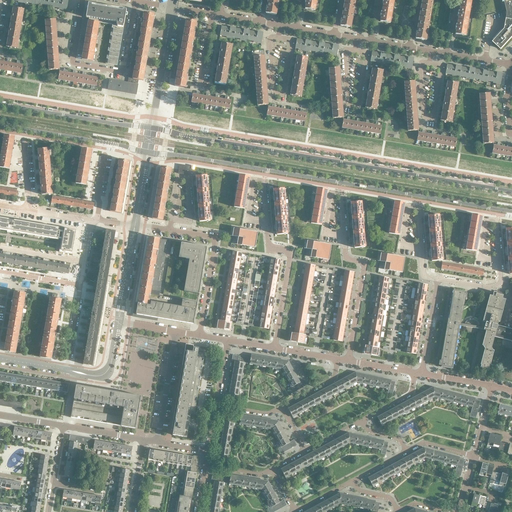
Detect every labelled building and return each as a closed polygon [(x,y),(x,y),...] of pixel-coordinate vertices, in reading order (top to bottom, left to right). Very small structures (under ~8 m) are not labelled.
[(61,9),(62,0),(54,0),(53,8),(54,7),(59,8),(59,9),(61,9)] [(315,11),(316,0),(305,0),(304,4),(306,5),(305,9),(315,11)] [(392,10),(394,0),(382,0),(382,4),(383,4),(382,8),(392,10)] [(470,9),(471,0),(459,0),(459,3),(460,3),(460,7),(470,9)] [(511,0),(505,1),(507,11),(507,13),(505,29),(493,42),(501,49),(511,37),(511,0)] [(276,15),(278,6),(267,4),(266,13),(276,15)] [(101,21),(104,6),(96,5),(95,10),(93,21),(99,22),(100,21),(101,21)] [(352,19),(354,6),(344,5),(342,17),(352,19)] [(429,19),(432,7),(421,5),(419,17),(429,19)] [(109,22),(110,16),(111,7),(104,6),(101,21),(109,22)] [(117,17),(118,14),(119,9),(111,7),(110,16),(117,17)] [(468,22),(470,9),(460,7),(459,11),(458,11),(457,16),(458,17),(457,21),(468,22)] [(21,25),(24,10),(13,8),(11,23),(21,25)] [(93,21),(95,10),(92,10),(92,8),(88,8),(86,18),(89,18),(89,21),(93,21)] [(390,23),(392,10),(382,8),(382,12),(381,11),(380,17),(381,17),(380,22),(390,23)] [(153,23),(154,15),(144,13),(143,16),(143,18),(143,19),(140,18),(139,18),(138,21),(153,23)] [(124,22),(125,20),(120,19),(120,18),(117,17),(110,16),(109,22),(112,23),(112,25),(118,26),(118,24),(119,24),(119,21),(124,22)] [(351,28),(352,19),(342,17),(340,26),(351,28)] [(427,32),(429,19),(419,17),(417,30),(427,32)] [(56,28),(56,22),(56,20),(45,21),(46,29),(56,28)] [(196,28),(197,22),(186,20),(184,29),(194,30),(194,27),(196,28)] [(98,30),(99,22),(93,21),(89,21),(88,21),(87,28),(98,30)] [(150,38),(153,23),(138,21),(138,23),(139,24),(142,24),(142,26),(141,27),(141,29),(141,30),(141,31),(140,33),(137,33),(136,32),(136,35),(150,38)] [(465,36),(468,22),(457,21),(457,24),(456,24),(455,30),(456,30),(455,34),(465,36)] [(19,40),(21,25),(11,23),(8,38),(19,40)] [(122,34),(123,28),(117,27),(118,26),(112,25),(112,28),(114,28),(113,33),(122,34)] [(229,33),(230,28),(221,26),(220,35),(226,36),(226,37),(229,38),(230,33),(229,33)] [(57,42),(57,33),(56,28),(46,29),(47,42),(57,42)] [(97,38),(98,32),(98,30),(87,28),(86,36),(97,38)] [(193,42),(195,33),(193,33),(194,30),(184,29),(182,43),(192,45),(192,42),(193,42)] [(243,35),(244,30),(235,29),(234,39),(234,38),(240,39),(240,40),(243,40),(243,35)] [(426,41),(427,32),(417,30),(415,39),(426,41)] [(256,42),(257,32),(249,31),(247,41),(248,41),(248,40),(254,41),(254,42),(256,42)] [(121,42),(122,34),(113,33),(111,32),(110,36),(112,36),(112,40),(121,42)] [(148,52),(150,38),(136,35),(135,38),(136,38),(139,38),(139,40),(139,42),(139,43),(138,44),(138,45),(138,47),(135,47),(134,47),(133,49),(148,52)] [(95,46),(97,39),(97,38),(86,36),(84,44),(95,46)] [(17,49),(19,40),(8,38),(7,47),(17,49)] [(305,46),(305,40),(297,39),(295,48),(302,49),(302,50),(304,51),(305,46)] [(120,50),(121,42),(112,40),(110,40),(109,43),(111,44),(110,48),(120,50)] [(318,48),(319,43),(311,41),(309,52),(310,50),(315,51),(315,53),(318,53),(319,48),(318,48)] [(58,55),(58,47),(57,42),(47,42),(48,56),(58,55)] [(191,56),(192,48),(191,47),(192,45),(182,43),(180,57),(189,59),(190,56),(191,56)] [(229,60),(232,45),(222,43),(219,59),(229,60)] [(94,54),(95,48),(95,46),(84,44),(83,52),(94,54)] [(331,55),(333,45),(324,44),(323,54),(323,53),(329,54),(329,55),(331,55)] [(120,50),(110,48),(108,48),(108,51),(110,51),(109,56),(118,57),(120,50)] [(146,66),(148,52),(133,49),(133,52),(134,52),(137,53),(137,55),(136,56),(136,57),(136,58),(136,60),(136,61),(132,61),(131,61),(131,64),(146,66)] [(93,61),(94,54),(83,52),(82,60),(93,61)] [(380,59),(381,53),(372,52),(370,61),(377,62),(377,63),(379,64),(380,59)] [(393,61),(394,55),(386,54),(384,64),(385,64),(385,63),(391,64),(390,65),(393,66),(394,61),(393,61)] [(59,69),(59,61),(58,55),(48,56),(49,70),(59,69)] [(117,65),(118,57),(109,56),(107,55),(106,59),(108,59),(108,64),(117,65)] [(265,72),(265,64),(264,56),(254,57),(255,73),(265,72)] [(305,73),(307,58),(297,56),(294,71),(305,73)] [(406,68),(408,58),(400,56),(398,67),(399,66),(404,67),(404,68),(406,68)] [(188,70),(190,62),(189,62),(189,59),(180,57),(177,72),(187,73),(187,70),(188,70)] [(227,75),(229,60),(219,59),(216,73),(227,75)] [(143,81),(146,66),(131,64),(130,67),(131,67),(135,67),(134,69),(134,70),(134,72),(134,73),(133,74),(133,76),(130,75),(129,75),(128,78),(138,80),(143,81)] [(455,71),(456,66),(447,65),(445,74),(452,75),(452,76),(454,76),(455,71)] [(468,74),(469,68),(461,67),(459,77),(460,77),(460,76),(466,77),(466,78),(468,79),(469,74),(468,74)] [(340,76),(339,71),(339,68),(329,69),(329,77),(340,76)] [(68,81),(69,73),(66,72),(66,69),(64,69),(63,72),(60,71),(58,79),(68,81)] [(380,86),(382,71),(372,69),(369,84),(380,86)] [(482,76),(483,71),(475,69),(473,79),(473,80),(474,78),(479,79),(479,80),(482,81),(483,76),(482,76)] [(77,83),(79,75),(75,74),(76,71),(73,70),(73,74),(69,73),(68,81),(77,83)] [(302,88),(305,73),(294,71),(292,86),(302,88)] [(87,84),(88,76),(84,76),(85,72),(83,72),(82,75),(79,75),(77,83),(87,84)] [(186,85),(187,76),(186,76),(187,73),(177,72),(175,86),(184,88),(185,85),(186,85)] [(267,88),(265,72),(255,73),(256,89),(267,88)] [(495,83),(497,73),(488,72),(487,82),(487,81),(493,82),(493,83),(495,83)] [(96,86),(98,78),(94,77),(94,74),(92,73),(92,77),(88,76),(87,84),(96,86)] [(225,84),(227,75),(216,73),(215,82),(225,84)] [(341,90),(340,82),(340,76),(329,77),(330,90),(341,90)] [(136,94),(138,80),(128,78),(128,83),(110,80),(108,90),(136,94)] [(416,98),(414,82),(404,82),(405,99),(416,98)] [(455,99),(458,83),(447,82),(444,97),(455,99)] [(377,101),(380,86),(369,84),(367,99),(377,101)] [(301,97),(302,88),(292,86),(290,95),(301,97)] [(268,105),(267,88),(256,89),(257,106),(268,105)] [(342,103),(341,95),(341,90),(330,90),(331,104),(342,103)] [(201,104),(202,96),(199,95),(199,92),(197,91),(196,95),(193,94),(191,102),(201,104)] [(210,105),(212,97),(208,97),(209,93),(206,93),(206,96),(202,96),(201,104),(210,105)] [(220,107),(221,99),(218,98),(218,95),(216,94),(215,98),(212,97),(210,105),(220,107)] [(490,102),(490,96),(489,94),(479,94),(480,102),(490,102)] [(229,109),(231,100),(227,100),(228,96),(225,96),(225,99),(221,99),(220,107),(229,109)] [(452,114),(455,99),(444,97),(442,112),(452,114)] [(417,114),(416,98),(405,99),(406,115),(417,114)] [(376,110),(377,101),(367,99),(365,108),(376,110)] [(491,115),(490,107),(490,102),(480,102),(481,116),(491,115)] [(343,118),(342,109),(342,103),(331,104),(332,118),(343,118)] [(276,117),(278,108),(274,108),(275,105),(272,104),(272,107),(268,107),(267,115),(276,117)] [(286,118),(287,110),(284,109),(284,106),(282,106),(281,109),(278,108),(276,117),(286,118)] [(295,120),(296,112),(293,111),(293,108),(291,107),(291,111),(287,110),(286,118),(295,120)] [(305,121),(306,113),(302,113),(303,109),(301,109),(300,112),(296,112),(295,120),(305,121)] [(451,123),(452,114),(442,112),(440,121),(451,123)] [(418,130),(417,114),(406,115),(408,131),(418,130)] [(492,129),(491,121),(491,115),(481,116),(482,130),(492,129)] [(351,129),(353,121),(349,121),(350,117),(347,117),(347,120),(343,120),(342,128),(351,129)] [(361,131),(362,123),(359,122),(359,119),(357,118),(356,122),(353,121),(351,129),(361,131)] [(370,133),(372,124),(368,124),(369,120),(366,120),(366,123),(362,123),(361,131),(370,133)] [(380,134),(381,126),(377,125),(378,122),(376,122),(375,125),(372,124),(370,133),(380,134)] [(493,143),(493,134),(492,129),(482,130),(483,144),(493,143)] [(426,142),(428,134),(424,133),(425,130),(422,130),(422,133),(418,132),(417,140),(426,142)] [(436,144),(437,135),(434,135),(434,132),(432,131),(431,134),(428,134),(426,142),(436,144)] [(445,145),(447,137),(443,136),(444,133),(441,133),(441,136),(437,135),(436,144),(445,145)] [(455,147),(456,139),(453,138),(453,135),(451,134),(450,138),(447,137),(445,145),(455,147)] [(12,153),(15,137),(4,135),(2,151),(12,153)] [(502,155),(503,147),(499,146),(500,143),(498,142),(497,146),(493,145),(492,153),(502,155)] [(511,156),(511,150),(511,148),(509,148),(509,144),(507,144),(507,147),(503,147),(502,155),(511,156)] [(50,163),(49,148),(38,149),(39,164),(50,163)] [(91,158),(92,152),(92,150),(82,148),(80,156),(91,158)] [(0,167),(9,169),(12,153),(2,151),(0,160),(0,167)] [(88,171),(90,163),(91,158),(80,156),(78,169),(88,171)] [(128,170),(129,161),(119,160),(119,162),(118,164),(118,165),(117,168),(128,170)] [(51,179),(50,163),(39,164),(40,179),(51,179)] [(196,176),(195,167),(180,165),(179,168),(178,173),(193,176),(196,176)] [(170,177),(172,169),(161,167),(159,175),(170,177)] [(126,184),(128,172),(128,170),(117,168),(117,171),(117,172),(116,174),(116,175),(116,177),(116,178),(115,180),(115,182),(126,184)] [(86,185),(87,177),(88,171),(78,169),(76,183),(86,185)] [(168,191),(170,180),(170,177),(159,175),(157,190),(168,191)] [(208,190),(207,183),(206,175),(196,176),(197,191),(208,190)] [(247,193),(250,177),(239,175),(237,191),(247,193)] [(52,194),(51,184),(51,179),(40,179),(42,195),(52,194)] [(123,199),(126,184),(115,182),(114,185),(114,187),(114,188),(114,190),(113,191),(113,193),(113,194),(112,197),(123,199)] [(285,203),(284,196),(284,188),(273,189),(274,204),(285,203)] [(326,197),(327,192),(327,190),(317,188),(316,196),(326,197)] [(165,206),(167,194),(168,191),(157,190),(155,204),(165,206)] [(209,205),(208,198),(208,190),(197,191),(198,206),(209,205)] [(244,209),(247,193),(237,191),(234,207),(244,209)] [(324,211),(325,203),(326,197),(316,196),(313,209),(324,211)] [(121,213),(123,199),(112,197),(112,199),(112,201),(112,202),(111,204),(111,205),(111,207),(111,208),(110,211),(121,213)] [(362,217),(362,209),(361,201),(351,202),(352,217),(362,217)] [(402,219),(405,203),(394,201),(392,217),(402,219)] [(286,218),(285,211),(285,203),(274,204),(275,219),(286,218)] [(163,220),(165,209),(165,206),(155,204),(152,218),(163,220)] [(210,221),(209,213),(209,205),(198,206),(199,222),(210,221)] [(321,225),(323,217),(324,211),(313,209),(311,223),(321,225)] [(481,224),(482,219),(482,216),(472,214),(470,222),(481,224)] [(440,230),(439,222),(439,215),(428,215),(429,231),(440,230)] [(0,228),(8,230),(12,231),(57,238),(59,239),(59,237),(60,232),(61,232),(62,232),(64,232),(62,244),(61,249),(60,249),(59,251),(59,252),(63,253),(63,252),(65,253),(67,253),(69,253),(69,254),(72,254),(72,250),(73,246),(75,234),(75,231),(76,231),(76,230),(64,228),(64,229),(59,228),(59,227),(58,227),(58,228),(55,227),(51,226),(47,226),(43,225),(40,224),(36,224),(33,223),(28,222),(25,222),(21,221),(18,221),(18,220),(14,220),(9,220),(9,219),(6,218),(5,219),(2,218),(0,217),(0,228)] [(363,232),(363,224),(362,217),(352,217),(353,232),(363,232)] [(399,235),(402,219),(392,217),(389,233),(399,235)] [(287,234),(287,226),(286,218),(275,219),(277,235),(287,234)] [(478,237),(480,229),(481,224),(470,222),(468,236),(478,237)] [(255,248),(258,232),(233,228),(232,236),(238,237),(237,241),(237,244),(238,245),(255,248)] [(113,248),(114,237),(116,231),(106,230),(103,230),(102,233),(102,236),(104,237),(103,239),(104,239),(103,247),(113,248)] [(441,245),(440,237),(440,230),(429,231),(430,246),(441,245)] [(365,247),(364,239),(363,232),(353,232),(354,248),(365,247)] [(476,251),(477,243),(478,237),(468,236),(466,250),(476,251)] [(167,248),(168,242),(167,242),(167,240),(149,237),(148,244),(164,247),(167,248)] [(329,260),(331,245),(307,241),(306,249),(312,250),(311,253),(310,257),(311,257),(329,260)] [(205,255),(205,254),(204,254),(204,251),(206,251),(206,248),(207,247),(181,243),(179,257),(189,259),(204,262),(204,261),(203,261),(203,258),(204,258),(205,255)] [(164,268),(166,256),(164,256),(165,254),(166,254),(167,248),(164,247),(148,244),(144,266),(160,269),(162,269),(162,268),(164,268)] [(442,260),(441,252),(441,245),(430,246),(431,261),(442,260)] [(105,293),(111,260),(113,248),(103,247),(102,254),(101,253),(100,256),(102,256),(99,270),(98,270),(98,273),(99,273),(98,280),(95,280),(94,284),(93,286),(95,287),(95,290),(96,290),(95,294),(94,301),(94,304),(92,304),(92,307),(90,306),(89,309),(89,313),(101,316),(103,302),(105,293)] [(10,264),(11,253),(1,252),(0,256),(0,262),(1,262),(8,263),(10,264)] [(402,273),(405,257),(380,253),(379,261),(385,262),(384,266),(385,266),(384,270),(385,270),(402,273)] [(42,269),(43,259),(27,256),(26,266),(29,267),(31,267),(33,268),(33,267),(40,268),(40,269),(42,269)] [(174,259),(169,259),(163,294),(168,295),(174,259)] [(203,266),(189,263),(187,270),(202,273),(202,272),(201,272),(201,269),(203,269),(203,266)] [(161,281),(163,273),(163,271),(162,270),(162,269),(160,269),(144,266),(142,280),(152,282),(153,279),(158,280),(161,281)] [(201,276),(202,273),(187,270),(186,277),(201,280),(201,279),(200,279),(200,276),(201,276)] [(200,283),(201,280),(186,277),(185,285),(200,287),(200,286),(198,286),(199,283),(200,283)] [(197,302),(159,296),(152,295),(154,281),(161,282),(161,281),(158,280),(153,279),(152,282),(150,296),(148,305),(138,303),(136,314),(193,324),(197,302)] [(150,296),(152,282),(142,280),(139,295),(150,296)] [(199,290),(200,287),(185,285),(184,291),(199,294),(199,293),(197,293),(198,290),(199,290)] [(511,329),(497,325),(498,322),(504,299),(502,299),(503,295),(499,295),(500,293),(493,292),(492,296),(490,295),(489,295),(482,322),(483,322),(482,327),(478,326),(478,325),(478,324),(478,323),(477,323),(477,322),(476,322),(476,321),(475,321),(474,320),(473,320),(472,320),(471,320),(470,320),(469,320),(469,321),(468,321),(467,321),(467,322),(466,323),(466,324),(460,324),(458,323),(459,321),(464,292),(454,290),(454,293),(452,293),(451,298),(450,300),(451,300),(450,305),(449,307),(450,307),(448,319),(449,319),(448,324),(441,367),(450,368),(451,365),(453,366),(454,361),(455,359),(454,358),(455,354),(456,351),(455,351),(456,347),(457,344),(457,340),(458,337),(459,332),(460,330),(459,330),(460,326),(465,327),(465,328),(466,328),(466,329),(466,330),(467,330),(467,331),(468,331),(468,332),(469,332),(470,332),(471,333),(472,333),(473,333),(474,332),(475,332),(476,332),(476,331),(477,331),(477,330),(478,329),(480,329),(486,331),(482,346),(483,346),(485,349),(480,368),(484,369),(483,370),(488,371),(488,369),(491,370),(492,365),(490,365),(493,351),(492,350),(493,348),(491,348),(494,336),(501,338),(503,340),(502,342),(506,343),(507,341),(511,342),(511,374),(511,375),(506,373),(505,377),(511,378),(511,329)] [(23,308),(25,294),(26,293),(15,291),(14,295),(15,296),(15,298),(14,298),(13,298),(13,300),(14,300),(13,300),(14,301),(14,302),(13,303),(12,306),(23,308)] [(148,305),(150,296),(139,295),(138,303),(148,305)] [(60,306),(60,305),(59,305),(60,303),(61,303),(61,299),(57,299),(52,298),(50,298),(48,312),(59,314),(59,311),(58,310),(59,308),(60,307),(60,306)] [(21,323),(23,311),(23,308),(12,306),(11,310),(12,310),(12,311),(12,313),(11,312),(11,313),(11,314),(11,315),(12,315),(11,317),(10,318),(10,317),(10,321),(21,323)] [(58,321),(57,321),(57,320),(57,318),(58,318),(59,314),(48,312),(45,327),(56,329),(57,325),(56,325),(56,323),(57,323),(57,322),(58,321)] [(95,349),(99,326),(101,316),(89,313),(88,317),(88,320),(89,321),(89,323),(87,323),(87,326),(85,334),(85,337),(87,337),(86,340),(84,340),(84,343),(83,347),(95,349)] [(224,330),(225,321),(220,321),(218,320),(216,329),(224,330)] [(18,338),(21,323),(10,321),(9,325),(10,325),(9,327),(9,328),(8,328),(8,329),(9,330),(8,330),(9,330),(9,332),(8,332),(7,336),(18,338)] [(231,331),(232,323),(230,322),(225,321),(224,330),(231,331)] [(55,336),(55,335),(54,335),(55,333),(56,333),(56,329),(45,327),(43,342),(54,344),(54,340),(53,340),(54,338),(54,337),(55,337),(55,336)] [(297,342),(298,334),(294,333),(291,333),(290,341),(297,342)] [(304,344),(306,336),(306,335),(304,335),(298,334),(297,342),(304,344)] [(15,353),(18,341),(18,338),(7,336),(6,340),(7,340),(7,342),(6,342),(6,343),(6,344),(6,345),(7,345),(6,347),(5,347),(4,351),(15,353)] [(53,351),(52,350),(52,348),(53,348),(54,344),(43,342),(40,357),(51,359),(52,355),(51,354),(51,352),(52,353),(52,352),(53,351)] [(372,346),(367,346),(365,345),(363,354),(371,355),(372,346)] [(200,379),(193,378),(194,374),(201,375),(201,372),(195,371),(195,367),(202,368),(202,365),(196,364),(196,360),(203,361),(204,357),(197,356),(198,353),(198,348),(188,346),(177,409),(191,411),(194,412),(195,408),(188,407),(189,403),(196,404),(196,401),(190,400),(190,396),(192,389),(198,390),(199,386),(192,385),(193,381),(199,383),(200,379)] [(378,356),(379,348),(377,347),(372,346),(371,355),(378,356)] [(93,366),(94,355),(95,349),(83,347),(82,351),(82,354),(84,354),(83,357),(81,357),(81,360),(83,360),(82,361),(84,361),(83,364),(93,366)] [(256,365),(258,356),(251,355),(250,358),(249,364),(256,365)] [(263,366),(264,357),(258,356),(256,365),(263,366)] [(269,367),(271,358),(264,357),(263,366),(269,367)] [(276,368),(277,359),(271,358),(269,367),(276,368)] [(282,369),(288,361),(277,359),(276,368),(282,369)] [(243,369),(244,363),(238,361),(235,361),(234,368),(243,369)] [(293,371),(288,361),(282,369),(285,375),(293,371)] [(242,376),(243,369),(234,368),(233,374),(242,376)] [(297,377),(293,371),(285,375),(289,381),(297,377)] [(356,382),(355,372),(346,377),(350,385),(356,382)] [(363,383),(365,374),(355,372),(356,382),(363,383)] [(240,382),(242,376),(233,374),(232,381),(240,382)] [(369,385),(371,376),(365,374),(363,383),(369,385)] [(376,386),(378,377),(371,376),(369,385),(376,386)] [(300,382),(299,382),(297,377),(289,381),(292,387),(293,386),(299,383),(300,383),(300,382)] [(350,385),(346,377),(340,380),(345,388),(350,385)] [(382,388),(384,379),(378,377),(376,386),(382,388)] [(389,387),(391,381),(391,380),(384,379),(382,388),(389,389),(389,387)] [(345,388),(340,380),(335,383),(339,391),(345,388)] [(239,389),(240,382),(232,381),(230,387),(239,389)] [(339,391),(335,383),(329,387),(333,395),(339,391)] [(76,385),(74,399),(125,407),(121,426),(135,429),(141,396),(76,385)] [(238,395),(239,389),(230,387),(229,394),(238,395)] [(333,395),(329,387),(323,390),(327,398),(333,395)] [(434,397),(433,387),(424,392),(428,400),(434,397)] [(442,399),(444,390),(433,387),(434,397),(442,399)] [(327,398),(323,390),(317,393),(321,401),(327,398)] [(448,400),(450,392),(444,390),(442,399),(448,400)] [(428,400),(424,392),(418,395),(422,403),(428,400)] [(455,402),(457,393),(450,392),(448,400),(455,402)] [(321,401),(317,393),(311,396),(316,404),(321,401)] [(461,404),(463,395),(457,393),(455,402),(461,404)] [(237,402),(238,395),(229,394),(228,400),(237,402)] [(422,403),(418,395),(412,398),(417,406),(422,403)] [(467,405),(470,397),(463,395),(461,404),(467,405)] [(316,404),(311,396),(305,399),(310,407),(316,404)] [(417,406),(412,398),(406,401),(411,409),(417,406)] [(125,407),(74,399),(71,418),(121,426),(125,407)] [(310,407),(305,399),(300,402),(304,410),(310,407)] [(411,409),(406,401),(401,405),(405,413),(411,409)] [(304,410),(300,402),(294,405),(298,413),(304,410)] [(298,413),(294,405),(288,409),(292,417),(298,413)] [(405,413),(401,405),(395,408),(399,416),(405,413)] [(504,417),(505,414),(507,407),(500,405),(499,407),(498,407),(497,411),(498,411),(497,415),(504,417)] [(399,416),(395,408),(389,411),(393,419),(399,416)] [(186,437),(190,417),(191,411),(177,409),(172,435),(186,437)] [(393,419),(389,411),(377,417),(381,425),(393,419)] [(246,425),(247,416),(241,415),(240,418),(239,424),(246,425)] [(252,426),(254,417),(247,416),(246,425),(252,426)] [(259,427),(260,418),(254,417),(252,426),(259,427)] [(265,428),(267,419),(260,418),(259,427),(265,428)] [(272,429),(278,421),(267,419),(265,428),(272,429)] [(232,429),(234,423),(228,422),(225,421),(224,428),(232,429)] [(283,431),(278,421),(272,429),(275,435),(283,431)] [(231,436),(232,429),(224,428),(222,434),(231,436)] [(286,437),(283,431),(275,435),(278,441),(286,437)] [(349,443),(348,433),(339,438),(343,446),(349,443)] [(356,444),(358,435),(348,433),(349,443),(356,444)] [(230,442),(231,436),(222,434),(221,441),(230,442)] [(493,446),(496,435),(490,434),(487,442),(487,445),(493,446)] [(79,443),(80,437),(70,435),(69,441),(70,442),(70,441),(78,443),(79,443)] [(362,445),(364,436),(358,435),(356,444),(362,445)] [(503,443),(500,443),(501,437),(496,435),(493,446),(498,448),(498,449),(501,450),(503,443)] [(369,447),(371,438),(364,436),(362,445),(369,447)] [(289,442),(286,437),(278,441),(281,447),(282,447),(283,446),(289,443),(290,443),(289,442)] [(343,446),(339,438),(333,441),(338,449),(343,446)] [(375,448),(377,439),(371,438),(369,447),(375,448)] [(382,448),(384,442),(384,441),(377,439),(375,448),(382,450),(382,448)] [(229,449),(230,442),(221,441),(220,447),(229,449)] [(338,449),(333,441),(327,444),(332,452),(338,449)] [(332,452),(327,444),(322,447),(326,455),(332,452)] [(228,455),(229,449),(220,447),(219,454),(228,455)] [(326,455),(322,447),(316,450),(320,458),(326,455)] [(425,457),(424,448),(415,453),(419,461),(425,457)] [(431,459),(434,450),(424,448),(425,457),(431,459)] [(320,458),(316,450),(310,453),(314,461),(320,458)] [(438,461),(440,452),(434,450),(431,459),(438,461)] [(444,463),(446,454),(440,452),(438,461),(444,463)] [(314,461),(310,453),(304,457),(308,465),(314,461)] [(419,461),(415,453),(409,456),(413,464),(419,461)] [(227,462),(228,455),(219,454),(218,461),(227,462)] [(451,464),(453,455),(446,454),(444,463),(451,464)] [(458,464),(459,458),(459,457),(453,455),(451,464),(457,466),(458,464)] [(198,473),(200,459),(200,458),(200,457),(199,457),(199,456),(193,456),(192,457),(191,467),(190,471),(198,473)] [(413,464),(409,456),(403,459),(407,467),(413,464)] [(308,465),(304,457),(298,460),(303,468),(308,465)] [(407,467),(403,459),(397,462),(402,470),(407,467)] [(303,468),(298,460),(293,463),(297,471),(303,468)] [(402,470),(397,462),(391,465),(396,473),(402,470)] [(297,471),(293,463),(287,466),(291,474),(297,471)] [(485,473),(488,465),(482,463),(480,472),(485,473)] [(396,473),(391,465),(386,468),(390,476),(396,473)] [(494,480),(495,473),(492,472),(494,466),(488,465),(485,473),(491,475),(489,482),(493,483),(494,480)] [(291,474),(287,466),(281,469),(285,477),(291,474)] [(390,476),(386,468),(380,471),(384,479),(390,476)] [(384,479),(380,471),(374,475),(378,483),(384,479)] [(505,486),(508,475),(502,474),(502,475),(499,474),(497,480),(500,481),(499,485),(505,486)] [(236,485),(237,476),(230,475),(230,478),(229,484),(236,485)] [(378,483),(374,475),(368,478),(372,486),(378,483)] [(242,486),(244,477),(237,476),(236,485),(242,486)] [(249,487),(250,478),(244,477),(242,486),(249,487)] [(255,488),(257,479),(250,478),(249,487),(255,488)] [(262,489),(268,481),(257,479),(255,488),(262,489)] [(222,489),(223,483),(217,482),(214,481),(213,488),(222,489)] [(273,491),(268,481),(262,489),(265,495),(273,491)] [(221,496),(222,489),(213,488),(212,494),(221,496)] [(276,497),(273,491),(265,495),(268,501),(276,497)] [(341,503),(339,493),(330,498),(335,506),(341,503)] [(347,504),(349,495),(339,493),(341,503),(347,504)] [(220,502),(221,496),(212,494),(211,501),(220,502)] [(484,502),(485,497),(481,496),(481,495),(479,494),(478,496),(480,496),(478,503),(483,505),(482,507),(486,508),(487,502),(484,502)] [(354,506),(356,497),(349,495),(347,504),(354,506)] [(191,500),(192,498),(182,496),(180,496),(179,499),(177,498),(177,501),(193,504),(193,501),(191,500)] [(279,502),(276,497),(268,501),(271,507),(272,506),(278,503),(279,503),(279,502)] [(360,507),(362,498),(356,497),(354,506),(360,507)] [(335,506),(330,498),(325,501),(329,509),(335,506)] [(367,509),(369,500),(362,498),(360,507),(367,509)] [(374,508),(375,502),(375,501),(369,500),(367,509),(373,510),(374,508)] [(192,510),(193,504),(177,501),(176,507),(192,510)] [(219,509),(220,502),(211,501),(210,507),(219,509)] [(323,511),(329,509),(325,501),(319,504),(322,511),(323,511)] [(497,511),(500,505),(501,505),(501,503),(499,503),(497,504),(494,503),(494,504),(491,503),(489,509),(492,510),(491,511),(497,511)]
